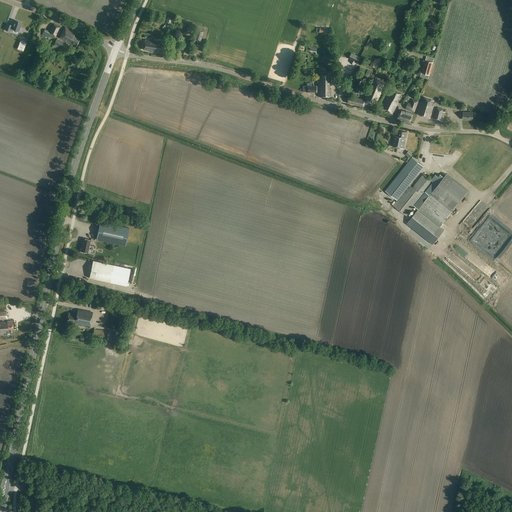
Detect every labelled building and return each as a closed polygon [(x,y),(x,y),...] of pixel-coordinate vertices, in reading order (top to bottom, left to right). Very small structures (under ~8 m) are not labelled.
[(18,31),(22,22),(15,19),(13,25),(7,23),(5,29),(9,31),(10,28),(18,31)] [(55,24),(49,33),(45,30),(42,34),(48,38),(49,36),(54,39),(61,27),(55,24)] [(187,27),(186,32),(192,34),(195,26),(190,24),(189,28),(187,27)] [(76,46),(79,39),(74,36),(75,33),(65,27),(59,37),(76,46)] [(200,43),(204,32),(197,30),(194,41),(200,43)] [(57,39),(55,43),(63,48),(66,44),(57,39)] [(163,53),(164,42),(145,39),(144,49),(152,50),(152,52),(163,53)] [(360,57),(351,53),(348,59),(357,63),(360,57)] [(421,77),(429,79),(433,62),(425,60),(421,77)] [(319,96),(331,96),(331,89),(329,89),(329,85),(331,85),(331,79),(329,79),(329,72),(320,73),(320,79),(318,79),(319,96)] [(365,100),(366,100),(376,104),(381,94),(380,93),(384,84),(376,80),(372,89),(370,88),(365,100)] [(392,114),(402,95),(394,91),(391,96),(390,96),(389,98),(388,98),(382,109),(386,111),(386,110),(389,112),(389,113),(392,114)] [(348,102),(365,106),(366,100),(357,98),(358,95),(348,93),(348,96),(350,96),(348,102)] [(432,105),(434,100),(425,97),(423,103),(421,102),(418,114),(430,118),(433,106),(432,105)] [(418,101),(412,99),(410,104),(408,103),(406,109),(414,112),(418,101)] [(437,107),(433,119),(443,121),(445,112),(443,111),(443,109),(437,107)] [(410,123),(412,114),(404,111),(404,113),(399,111),(397,117),(405,120),(404,121),(410,123)] [(403,148),(407,132),(399,130),(398,136),(394,135),(391,146),(403,148)] [(415,206),(426,192),(434,182),(423,174),(412,187),(409,185),(424,166),(412,157),(386,191),(397,200),(393,205),(407,216),(415,206)] [(426,192),(415,206),(419,209),(407,224),(432,245),(444,230),(440,227),(468,191),(447,174),(430,195),(426,192)] [(125,246),(129,228),(100,222),(96,239),(125,246)] [(480,245),(488,250),(490,247),(495,247),(497,248),(498,246),(500,246),(502,244),(500,233),(493,228),(490,229),(489,225),(487,224),(484,224),(473,241),(479,246),(480,245)] [(88,253),(90,240),(83,239),(80,252),(88,253)] [(127,286),(131,268),(93,260),(89,278),(109,282),(127,286)] [(501,286),(504,281),(485,268),(482,273),(501,286)] [(90,326),(92,312),(77,309),(76,315),(69,313),(67,322),(90,326)] [(13,321),(0,321),(0,333),(3,333),(2,331),(5,331),(6,333),(14,332),(13,321)] [(106,341),(108,331),(94,329),(92,339),(106,341)]
